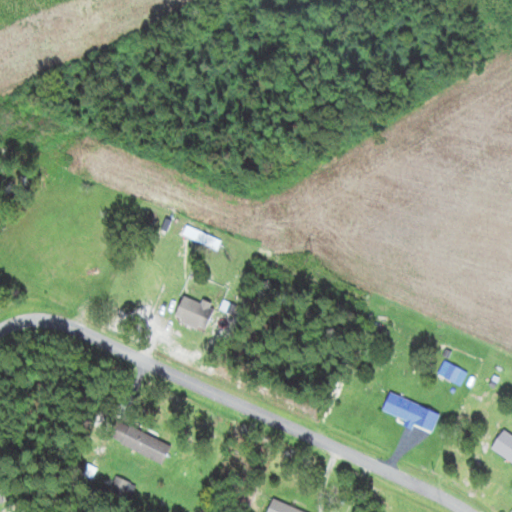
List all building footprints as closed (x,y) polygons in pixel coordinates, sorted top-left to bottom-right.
[(217,308),(203,300),(201,304),(186,297),(175,317),(204,332),(217,308)] [(382,413),(432,433),(440,414),(390,394),(382,413)] [(172,446),(117,420),(109,439),(164,464),(172,446)] [(491,450),(511,463),(511,436),(504,431),(491,450)] [(303,511),(274,499),(268,511),(303,511)]
